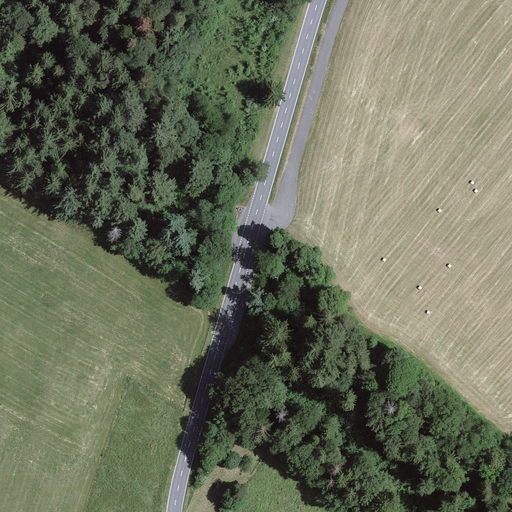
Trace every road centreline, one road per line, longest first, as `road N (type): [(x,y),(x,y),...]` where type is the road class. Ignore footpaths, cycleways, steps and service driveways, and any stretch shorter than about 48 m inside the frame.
road 1 (secondary): [(175,511),(257,218)]
road 2 (track): [(260,208),(203,135),(106,56),(70,0)]
road 3 (unclassified): [(257,218),(281,215),(342,0)]
road 4 (secondary): [(257,218),(320,0)]
